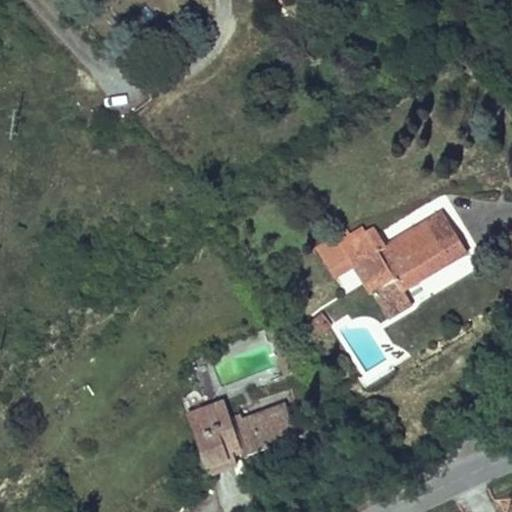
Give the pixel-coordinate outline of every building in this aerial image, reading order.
[(418,284),(481,244),(457,205),(399,242),(386,221),(368,232),(361,222),(331,241),(351,273),(371,261),(404,313),(428,299),(418,284)] [(343,322),(335,310),(320,319),(328,332),(343,322)] [(265,331),(270,342),(285,335),(281,324),(265,331)] [(270,342),(280,365),(295,358),(285,335),(270,342)] [(280,365),(285,377),(306,368),(303,361),(298,363),(295,358),(280,365)] [(229,417),(224,401),(210,406),(216,423),(219,422),(221,427),(231,423),(229,417)] [(295,437),(284,403),(240,418),(239,413),(229,417),(231,423),(221,427),(219,422),(216,423),(210,406),(186,414),(206,473),(235,463),(231,453),(240,450),(242,455),(295,437)]
